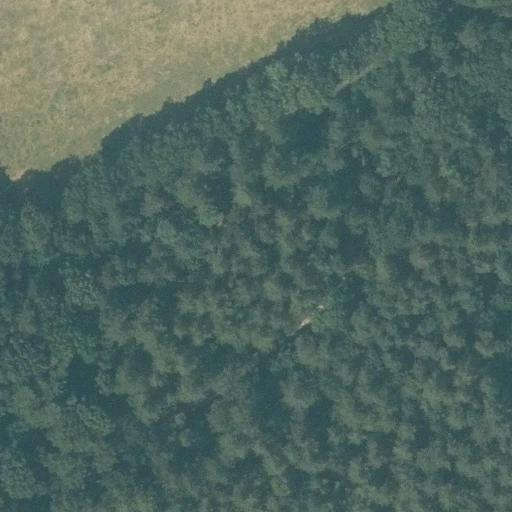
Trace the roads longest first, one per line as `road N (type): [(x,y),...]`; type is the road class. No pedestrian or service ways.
road 1 (track): [(454,30),(381,258),(304,350),(171,444),(35,511)]
road 2 (track): [(0,310),(171,444)]
